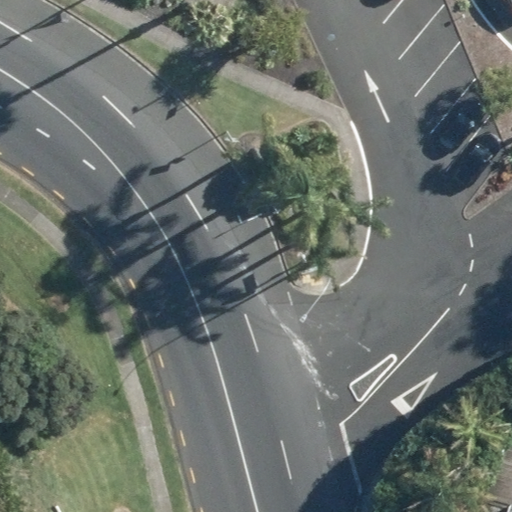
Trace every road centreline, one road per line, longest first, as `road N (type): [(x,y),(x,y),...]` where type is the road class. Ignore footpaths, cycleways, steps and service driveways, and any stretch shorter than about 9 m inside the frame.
road 1 (secondary): [(198,292),(129,182),(89,135),(0,70)]
road 2 (secondary): [(198,292),(257,511)]
